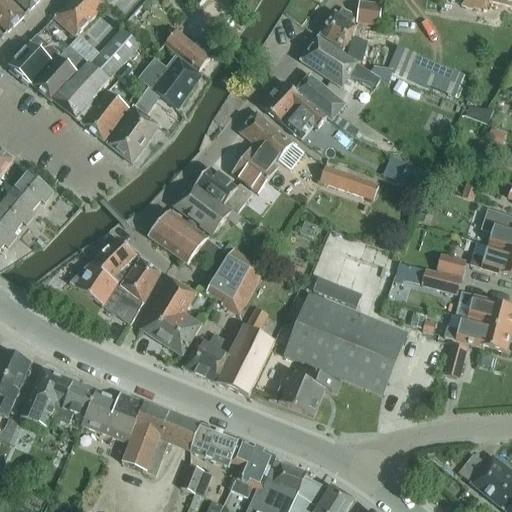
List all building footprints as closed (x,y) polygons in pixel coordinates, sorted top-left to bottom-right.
[(8,0),(0,0),(0,28),(7,35),(25,17),(8,0)] [(13,0),(28,15),(42,0),(13,0)] [(110,3),(106,0),(74,0),(53,21),(60,27),(75,40),(110,3)] [(511,8),(511,0),(462,0),(461,8),(486,13),(488,3),(511,8)] [(381,7),(360,4),(357,24),(378,27),(381,7)] [(342,53),(352,39),(355,29),(353,28),(356,17),(341,11),(337,17),(335,16),(320,38),(342,53)] [(411,35),(413,21),(396,18),(394,33),(411,35)] [(53,21),(41,33),(48,40),(60,27),(53,21)] [(92,104),(91,103),(109,83),(108,82),(140,48),(122,32),(90,67),(77,82),(74,80),(53,104),(75,122),(92,104)] [(164,47),(198,75),(210,61),(209,61),(214,55),(199,42),(194,48),(176,33),(164,47)] [(30,87),(52,64),(58,58),(36,40),(30,46),(30,45),(8,68),(30,87)] [(390,76),(391,73),(391,72),(373,70),(370,75),(356,67),(357,65),(318,40),(300,64),(341,91),(349,78),(374,92),(380,83),(389,88),(390,76)] [(53,104),(74,80),(77,82),(90,67),(78,57),(69,49),(31,88),(52,105),(53,104)] [(454,101),(464,79),(396,49),(391,60),(391,72),(391,73),(454,101)] [(175,59),(165,70),(154,62),(138,81),(148,89),(148,90),(176,112),(176,111),(178,112),(200,79),(175,59)] [(127,86),(137,75),(125,65),(115,77),(127,86)] [(345,107),(308,77),(294,93),(331,124),(345,107)] [(261,110),(282,127),(300,143),(313,128),(317,132),(326,121),(283,85),(261,110)] [(107,146),(132,167),(159,129),(146,119),(159,100),(148,90),(133,110),(107,146)] [(127,90),(119,99),(125,105),(133,95),(127,90)] [(95,108),(81,127),(104,144),(126,114),(128,110),(108,94),(95,108)] [(469,110),(465,119),(486,128),(492,114),(469,110)] [(277,171),(272,167),(275,162),(278,164),(292,146),(257,115),(239,136),(260,152),(256,156),(250,151),(240,164),(268,184),(277,171)] [(340,131),(330,123),(324,130),(335,138),(340,131)] [(502,147),(506,135),(491,129),(486,141),(502,147)] [(0,179),(13,164),(0,156),(0,179)] [(231,177),(258,197),(268,184),(240,164),(231,177)] [(319,184),(346,194),(372,203),(377,190),(378,188),(325,169),(319,184)] [(252,197),(239,187),(237,191),(209,171),(195,188),(232,214),(237,217),(252,197)] [(31,214),(31,213),(40,203),(44,206),(54,195),(27,172),(8,195),(31,214)] [(462,199),(473,203),(478,188),(467,185),(462,199)] [(212,239),(225,222),(234,229),(241,220),(237,217),(232,214),(231,214),(194,188),(173,210),(212,239)] [(0,225),(13,236),(13,235),(22,225),(26,228),(36,217),(31,213),(31,214),(8,195),(0,204),(0,225)] [(418,226),(434,231),(438,217),(423,212),(418,226)] [(511,220),(487,212),(481,233),(492,236),(488,249),(502,253),(511,256),(511,232),(510,232),(511,225),(511,220)] [(208,241),(169,215),(147,239),(187,267),(208,241)] [(0,225),(0,251),(4,247),(8,250),(17,239),(13,235),(13,236),(0,225)] [(265,234),(258,231),(254,237),(278,251),(283,242),(266,233),(265,234)] [(90,265),(91,266),(118,288),(143,306),(160,276),(140,261),(117,241),(90,265)] [(473,258),(470,268),(484,272),(496,276),(497,275),(511,279),(511,256),(502,253),(488,249),(484,261),(473,258)] [(205,294),(223,305),(221,307),(239,318),(265,272),(233,252),(213,284),(205,294)] [(461,281),(466,264),(440,257),(436,273),(461,281)] [(67,284),(99,306),(98,307),(130,328),(142,307),(143,307),(143,306),(118,288),(91,266),(90,265),(90,264),(67,284)] [(413,281),(416,270),(404,267),(401,278),(413,281)] [(425,272),(420,289),(457,298),(461,281),(436,273),(435,275),(425,272)] [(196,296),(171,281),(140,333),(159,345),(182,359),(201,328),(184,316),(196,296)] [(511,310),(488,304),(488,303),(476,300),(461,295),(457,306),(469,309),(466,321),(511,333),(511,310)] [(340,386),(339,386),(341,382),(382,398),(406,337),(309,298),(284,359),(301,366),(299,370),(296,368),(292,378),(285,375),(277,396),(271,394),(268,402),(313,420),(324,392),(336,396),(340,386)] [(208,347),(198,342),(182,372),(247,400),(274,345),(257,336),(268,317),(256,311),(246,330),(244,329),(233,348),(214,337),(208,347)] [(511,333),(466,321),(461,320),(457,332),(446,329),(443,340),(455,343),(476,349),(477,347),(507,355),(511,334),(511,333)] [(422,334),(432,337),(435,326),(425,323),(422,334)] [(451,347),(443,378),(458,382),(466,351),(451,347)] [(0,417),(6,421),(31,366),(1,352),(0,353),(0,417)] [(20,419),(34,425),(46,430),(50,421),(56,423),(64,405),(73,384),(42,370),(20,419)] [(64,405),(56,423),(68,428),(73,415),(84,420),(96,393),(73,384),(64,405)] [(118,402),(96,393),(84,420),(81,428),(129,447),(145,406),(120,397),(118,402)] [(145,406),(129,447),(129,448),(121,466),(155,479),(168,446),(180,451),(191,455),(201,428),(189,423),(145,406)] [(9,421),(4,434),(14,438),(19,426),(9,421)] [(201,428),(191,455),(228,469),(239,443),(201,428)] [(239,443),(229,465),(242,470),(230,493),(247,501),(252,489),(257,492),(247,511),(316,511),(319,509),(328,494),(304,481),(306,475),(274,463),(276,461),(239,443)] [(486,467),(474,457),(459,476),(471,486),(471,487),(502,511),(511,498),(511,475),(493,460),(486,467)] [(190,469),(181,491),(194,497),(203,500),(212,478),(190,469)] [(328,494),(319,509),(316,511),(347,511),(353,503),(331,490),(328,494)]
